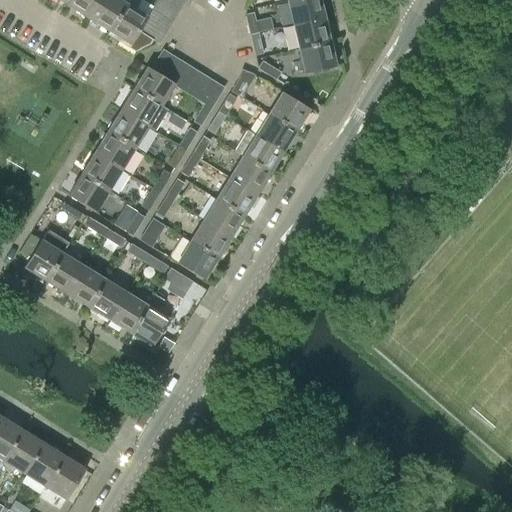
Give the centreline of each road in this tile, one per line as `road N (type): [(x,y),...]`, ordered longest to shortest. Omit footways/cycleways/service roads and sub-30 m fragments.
road 1 (tertiary): [(117,511),(432,0)]
road 2 (residential): [(115,65),(10,0)]
